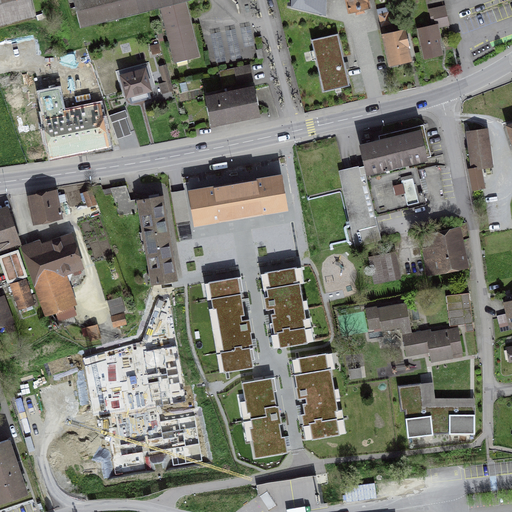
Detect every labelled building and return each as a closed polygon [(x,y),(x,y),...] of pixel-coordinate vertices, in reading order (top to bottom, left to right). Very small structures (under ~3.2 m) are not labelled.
[(30,0),(0,0),(0,26),(34,18),(30,0)] [(80,0),(88,26),(163,6),(178,60),(199,55),(184,1),(186,0),(80,0)] [(290,0),(290,7),(326,15),(327,0),(347,0),(350,12),(370,8),(368,0),(290,0)] [(387,8),(379,9),(382,24),(390,22),(387,8)] [(432,28),(419,30),(425,59),(441,56),(436,31),(448,28),(444,11),(429,14),(432,28)] [(402,32),(385,35),(391,65),(408,62),(402,32)] [(338,33),(311,39),(314,50),(319,49),(321,59),(316,60),(323,91),(350,85),(338,33)] [(151,45),(153,53),(160,52),(158,44),(151,45)] [(262,48),(256,50),(258,58),(265,57),(262,48)] [(165,65),(159,67),(164,81),(169,79),(165,65)] [(251,67),(235,70),(238,85),(254,81),(251,67)] [(145,69),(118,76),(124,100),(151,93),(145,69)] [(248,90),(207,99),(213,125),(254,116),(248,90)] [(98,110),(46,119),(53,154),(105,144),(98,110)] [(126,128),(115,133),(119,145),(131,141),(126,128)] [(415,161),(426,158),(423,144),(429,143),(426,130),(359,147),(365,172),(376,215),(425,203),(415,161)] [(470,134),(474,166),(467,167),(472,189),(484,186),(479,166),(489,164),(485,132),(470,134)] [(189,187),(194,221),(287,206),(281,171),(189,187)] [(56,192),(26,199),(33,228),(63,221),(56,192)] [(93,193),(83,196),(88,211),(97,208),(93,193)] [(153,279),(171,276),(158,197),(139,201),(153,279)] [(0,253),(20,247),(6,209),(0,211),(0,253)] [(434,271),(463,264),(455,230),(426,236),(434,271)] [(70,234),(21,250),(43,318),(77,307),(67,276),(82,271),(70,234)] [(395,254),(369,259),(374,285),(400,280),(395,254)] [(310,340),(297,266),(267,272),(280,345),(310,340)] [(238,277),(211,282),(226,370),(253,365),(238,277)] [(26,281),(10,286),(18,312),(34,307),(26,281)] [(469,294),(446,298),(450,327),(473,324),(469,294)] [(3,297),(0,298),(0,329),(13,324),(3,297)] [(121,299),(107,304),(112,317),(126,312),(121,299)] [(406,301),(367,308),(372,335),(411,327),(406,301)] [(511,301),(502,305),(509,328),(511,326),(511,301)] [(123,316),(111,320),(114,330),(127,326),(123,316)] [(95,327),(85,331),(91,345),(101,341),(95,327)] [(431,360),(461,355),(457,331),(430,336),(429,332),(405,337),(409,354),(430,350),(431,360)] [(328,369),(326,353),(298,358),(301,373),(295,374),(298,387),(299,387),(309,385),(313,413),(303,415),(304,426),(310,425),(312,437),(340,432),(336,411),(338,410),(331,369),(328,369)] [(351,378),(362,377),(361,368),(350,369),(351,378)] [(277,391),(274,379),(244,384),(256,458),(287,452),(284,437),(282,437),(274,391),(277,391)] [(410,437),(439,432),(474,432),(475,397),(434,397),(432,380),(398,384),(401,409),(406,408),(410,437)] [(5,435),(0,436),(0,498),(25,489),(5,435)] [(316,472),(257,481),(261,509),(321,500),(316,472)]
